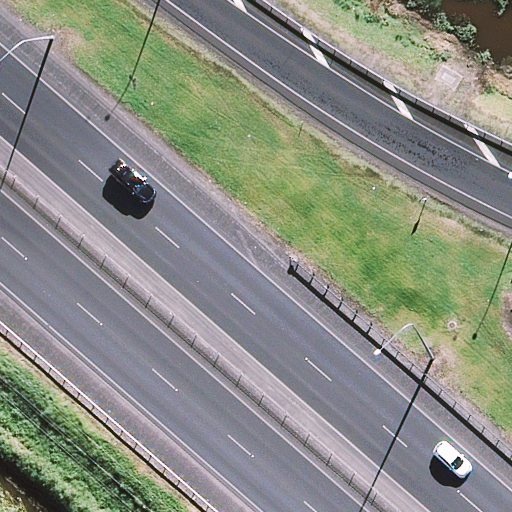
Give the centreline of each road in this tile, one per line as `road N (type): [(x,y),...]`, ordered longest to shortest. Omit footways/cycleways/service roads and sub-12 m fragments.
road 1 (motorway): [(0,80),(509,511)]
road 2 (motorway): [(312,511),(0,243)]
road 3 (motorway): [(202,0),(345,105),(511,194)]
